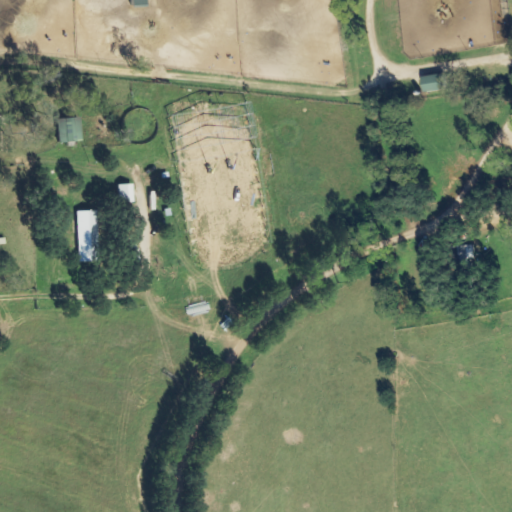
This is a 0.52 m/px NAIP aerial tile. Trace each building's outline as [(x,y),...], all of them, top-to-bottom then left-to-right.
[(429,93),(449,91),(448,75),(427,77),(429,93)] [(82,142),(81,119),(58,120),(59,143),(82,142)] [(118,186),(119,204),(134,203),(133,185),(118,186)] [(96,212),(78,212),(79,262),(98,262),(96,212)] [(478,262),(477,246),(463,247),(464,263),(478,262)]
